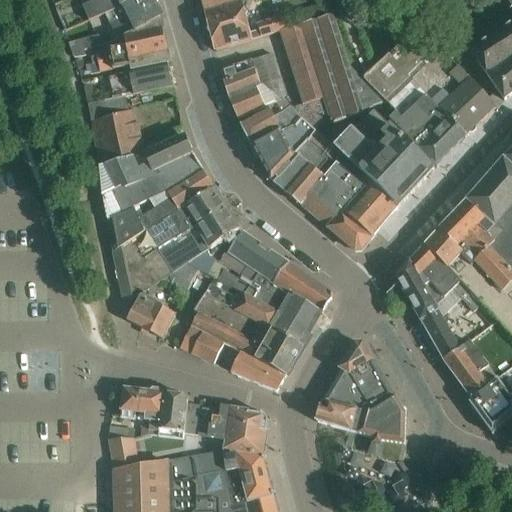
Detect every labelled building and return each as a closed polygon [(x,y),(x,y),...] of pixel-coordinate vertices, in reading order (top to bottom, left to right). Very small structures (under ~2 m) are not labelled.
[(100,0),(82,8),(89,23),(91,23),(102,18),(105,17),(126,7),(139,0),(100,0)] [(139,0),(126,7),(105,17),(118,42),(118,41),(119,41),(127,37),(161,20),(163,19),(156,7),(160,5),(156,0),(139,0)] [(201,0),(205,14),(236,5),(235,0),(201,0)] [(502,0),(510,12),(511,11),(511,6),(507,0),(502,0)] [(242,3),(236,5),(205,14),(216,54),(262,40),(280,34),(288,31),(284,18),(257,25),(259,32),(251,35),(242,3)] [(333,17),(288,31),(280,34),(285,49),(301,45),(319,101),(327,126),(330,125),(330,126),(364,115),(363,112),(374,109),(373,108),(384,105),(362,81),(349,67),(333,17)] [(102,18),(91,23),(96,34),(107,29),(102,18)] [(97,58),(91,59),(93,67),(94,66),(113,63),(114,65),(132,61),(131,55),(145,53),(145,50),(166,46),(163,33),(161,20),(127,37),(128,47),(121,48),(109,50),(109,52),(96,54),(97,58)] [(511,96),(511,25),(469,54),(504,104),(511,96)] [(419,27),(362,81),(384,105),(395,116),(398,119),(401,123),(426,98),(467,138),(477,129),(497,110),(470,81),(419,27)] [(103,35),(69,45),(74,59),(75,59),(87,58),(86,52),(108,45),(105,34),(103,35)] [(301,45),(285,49),(303,106),(319,101),(301,45)] [(170,66),(166,46),(145,50),(145,53),(131,55),(132,61),(114,65),(113,63),(94,66),(96,76),(100,75),(113,72),(123,70),(125,76),(170,66)] [(274,56),(251,63),(259,88),(262,91),(279,105),(301,124),(317,138),(320,134),(317,132),(320,128),(327,126),(319,101),(303,106),(292,109),(285,100),(287,97),(274,56)] [(259,88),(251,63),(234,67),(221,72),(224,81),(231,102),(262,91),(259,88)] [(109,79),(114,102),(127,99),(134,98),(173,90),(175,89),(173,82),(170,66),(125,76),(109,79)] [(262,91),(231,102),(231,105),(239,121),(241,125),(242,126),(265,115),(267,115),(268,114),(271,111),(271,109),(272,108),(273,109),(274,108),(276,108),(276,107),(279,105),(262,91)] [(398,119),(395,116),(388,122),(390,121),(412,143),(419,151),(418,152),(436,169),(467,138),(426,98),(401,123),(398,119)] [(130,113),(127,99),(114,102),(88,107),(91,122),(94,138),(140,128),(136,111),(130,113)] [(301,124),(279,105),(276,107),(276,108),(274,108),(273,109),(272,108),(271,109),(271,111),(268,114),(267,115),(265,115),(242,126),(251,147),(252,150),(294,129),(297,130),(301,124)] [(395,116),(384,105),(380,109),(378,111),(388,122),(395,116)] [(320,134),(317,138),(312,147),(335,168),(357,188),(366,178),(399,212),(435,172),(392,129),(377,115),(369,124),(366,121),(354,133),(353,131),(336,148),(320,134)] [(317,138),(301,124),(297,130),(294,129),(252,150),(262,168),(271,183),(307,144),(308,144),(312,147),(317,138)] [(140,128),(94,138),(99,169),(146,155),(153,152),(151,146),(145,149),(140,128)] [(146,155),(99,169),(102,197),(127,186),(127,189),(157,176),(156,173),(193,157),(184,137),(153,152),(146,155)] [(335,168),(312,147),(308,144),(307,144),(271,183),(301,208),(335,168)] [(511,153),(506,160),(505,160),(466,204),(466,205),(485,221),(477,229),(491,244),(486,249),(509,272),(511,275),(511,153)] [(127,186),(102,197),(102,198),(107,224),(133,211),(135,210),(134,209),(165,195),(168,194),(202,172),(193,157),(156,173),(157,176),(127,189),(127,186)] [(357,188),(335,168),(301,208),(327,229),(327,230),(355,255),(362,254),(374,241),(399,212),(366,178),(357,188)] [(133,211),(107,224),(109,235),(113,256),(214,191),(202,172),(168,194),(165,195),(169,202),(153,212),(143,218),(138,222),(133,211)] [(214,191),(113,256),(125,307),(143,295),(164,281),(188,265),(192,262),(204,255),(241,233),(214,191)] [(485,221),(466,205),(440,233),(484,279),(480,284),(488,293),(509,272),(486,249),(491,244),(477,229),(485,221)] [(440,233),(426,248),(482,307),(511,338),(511,275),(509,272),(488,293),(480,284),(484,279),(440,233)] [(248,269),(324,315),(332,301),(332,295),(288,265),(243,234),(227,256),(235,261),(240,263),(248,269)] [(426,248),(411,264),(440,313),(444,319),(462,302),(474,315),(482,307),(426,248)] [(192,262),(188,265),(200,272),(208,277),(216,262),(204,255),(192,262)] [(440,313),(411,264),(410,264),(411,264),(396,279),(422,324),(440,313)] [(200,272),(188,265),(164,281),(188,295),(200,272)] [(248,269),(235,291),(312,334),(324,315),(248,269)] [(214,280),(206,295),(304,349),(312,334),(235,291),(214,280)] [(143,295),(125,307),(128,322),(127,323),(163,342),(176,317),(163,310),(165,306),(143,295)] [(304,349),(206,295),(196,314),(198,316),(257,346),(250,360),(286,379),(304,349)] [(440,313),(422,324),(443,361),(461,350),(444,319),(440,313)] [(257,346),(198,316),(181,351),(214,367),(225,346),(242,355),(231,376),(252,386),(277,395),(286,379),(250,360),(257,346)] [(461,350),(443,361),(463,389),(471,399),(489,386),(480,375),(490,369),(470,343),(461,350)] [(384,431),(404,436),(405,417),(374,365),(375,364),(366,348),(364,344),(354,344),(352,348),(354,349),(342,370),(351,377),(385,427),(384,431)] [(351,377),(342,370),(323,404),(324,404),(368,418),(378,422),(385,427),(351,377)] [(473,402),(469,404),(470,407),(492,437),(511,419),(511,399),(510,397),(501,384),(500,382),(498,380),(489,386),(471,399),(473,402)] [(125,391),(121,420),(136,422),(137,414),(146,415),(145,423),(144,423),(142,439),(149,437),(159,438),(164,396),(125,391)] [(189,400),(164,396),(159,438),(183,441),(185,426),(188,406),(189,400)] [(368,418),(324,404),(322,407),(319,415),(317,424),(373,440),(372,446),(382,447),(382,444),(404,448),(404,436),(384,431),(385,427),(378,422),(368,418)] [(188,406),(185,426),(198,427),(200,407),(188,406)] [(202,424),(267,434),(269,422),(264,416),(240,413),(223,410),(222,415),(204,412),(202,424)] [(202,428),(198,427),(185,426),(189,427),(188,435),(226,441),(224,453),(263,459),(267,434),(202,424),(202,428)] [(114,472),(139,467),(134,441),(109,441),(114,472)] [(139,467),(114,472),(114,511),(277,511),(263,459),(224,453),(139,467)]
